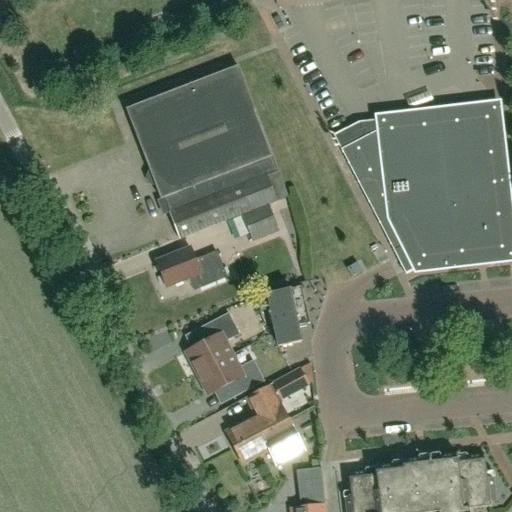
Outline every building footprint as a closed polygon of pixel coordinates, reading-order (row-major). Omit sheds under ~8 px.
[(268,206),(277,203),(289,198),(278,172),(278,173),(272,157),(273,157),(239,68),(127,111),(177,241),(243,216),(268,206)] [(419,268),(475,262),(485,261),(506,250),(500,197),(506,196),(497,115),(476,110),(359,123),(334,137),(407,276),(419,268)] [(268,206),(243,216),(254,243),(279,233),(268,206)] [(194,291),(226,278),(216,253),(195,261),(190,249),(156,262),(166,288),(189,278),(194,291)] [(316,272),(316,284),(347,282),(346,270),(316,272)] [(291,290),(267,295),(278,348),(302,343),(291,290)] [(202,329),(208,341),(185,353),(196,374),(232,355),(226,343),(240,335),(228,314),(197,331),(198,331),(202,329)] [(231,384),(237,396),(233,398),(232,398),(233,399),(264,382),(253,361),(239,368),(232,355),(196,374),(208,396),(231,384)] [(271,385),(281,402),(312,384),(310,364),(271,385)] [(270,387),(249,398),(259,417),(228,433),(236,448),(288,421),(270,387)] [(272,459),(300,444),(288,421),(236,448),(244,464),(268,452),(272,459)] [(344,497),(345,511),(468,511),(468,509),(496,506),(493,478),(487,479),(484,454),(467,456),(468,461),(457,463),(456,454),(440,456),(440,462),(418,464),(418,459),(401,461),(402,469),(392,470),(391,465),(374,467),(375,475),(365,476),(364,471),(347,472),(350,497),(344,497)] [(316,469),(284,475),(291,508),(307,505),(303,488),(319,485),(316,469)]
